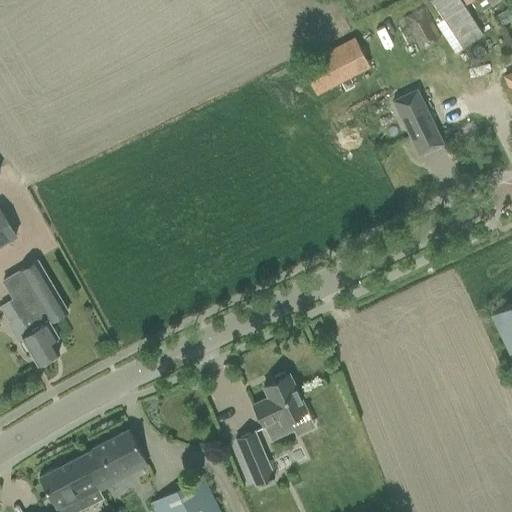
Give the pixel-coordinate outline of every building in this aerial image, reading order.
[(474,0),(482,11),(498,0),(474,0)] [(404,17),(403,19),(409,32),(418,50),(422,47),(435,41),(440,39),(432,21),(426,8),(423,7),(404,17)] [(316,95),(369,68),(353,37),(301,63),(316,95)] [(393,101),(419,155),(442,143),(416,89),(393,101)] [(0,244),(16,235),(0,209),(0,244)] [(21,337),(37,365),(58,352),(51,340),(57,337),(48,321),(67,310),(38,260),(4,280),(14,298),(9,301),(18,317),(19,316),(29,332),(21,337)] [(511,303),(491,314),(500,332),(511,357),(511,303)] [(291,422),(307,414),(288,374),(285,375),(284,372),(273,377),(275,380),(263,385),(268,397),(252,405),(263,428),(272,424),(276,433),(293,425),(291,422)] [(92,448),(92,449),(38,477),(48,494),(57,511),(146,465),(142,457),(142,456),(137,446),(128,429),(92,448)] [(267,463),(254,431),(235,439),(249,471),(267,463)] [(150,502),(155,511),(219,511),(201,476),(150,502)]
